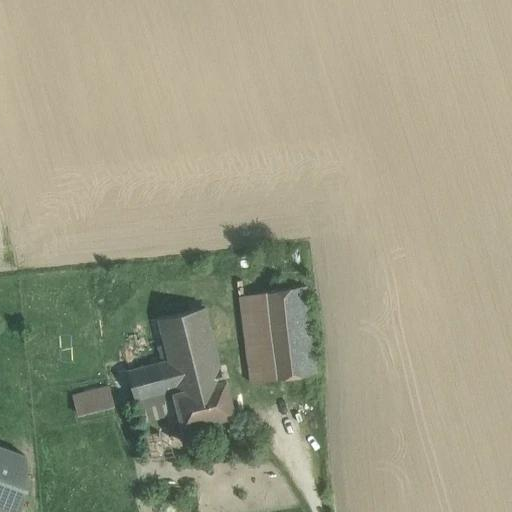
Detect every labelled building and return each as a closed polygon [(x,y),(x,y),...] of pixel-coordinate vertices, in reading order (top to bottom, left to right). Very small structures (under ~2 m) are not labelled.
[(306,286),(260,293),(267,351),(270,380),(317,373),(306,286)] [(260,293),(240,296),(247,355),(267,351),(260,293)] [(169,359),(128,370),(135,399),(176,388),(177,392),(223,381),(205,306),(159,318),(169,359)] [(267,351),(247,355),(251,382),(270,380),(267,351)] [(177,392),(175,393),(179,411),(183,427),(234,415),(225,381),(223,381),(177,392)] [(108,386),(73,395),(78,414),(113,405),(108,386)] [(140,421),(179,411),(175,393),(177,392),(176,388),(135,399),(140,421)] [(159,433),(164,454),(190,452),(183,427),(159,433)] [(150,457),(164,454),(159,433),(158,428),(145,432),(150,457)] [(25,455),(0,446),(0,510),(5,511),(18,511),(28,486),(25,455)]
